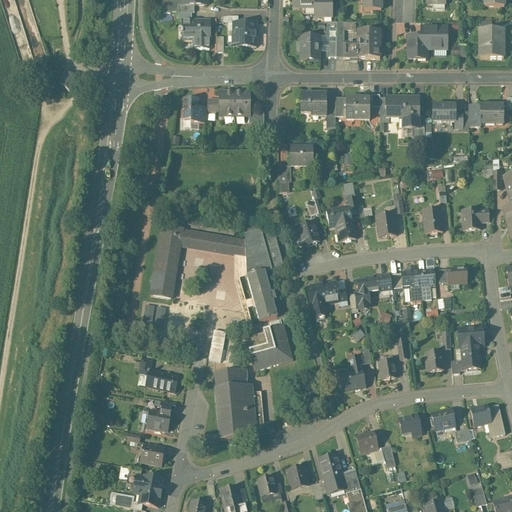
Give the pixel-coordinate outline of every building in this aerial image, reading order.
[(292,0),(293,9),(314,9),(314,0),(292,0)] [(330,0),(314,0),(314,9),(314,17),(331,17),(330,0)] [(380,0),(363,0),(363,12),(381,12),(380,0)] [(503,0),(484,0),(484,9),(504,9),(503,0)] [(191,14),(178,14),(178,24),(181,24),(181,23),(191,23),(191,14)] [(191,23),(181,23),(181,24),(182,32),(181,32),(181,36),(182,36),(182,42),(199,42),(199,51),(209,51),(209,41),(210,41),(210,23),(191,23)] [(238,24),(235,24),(235,38),(231,38),(231,49),(256,49),(256,38),(255,38),(255,25),(256,25),(256,24),(238,24)] [(355,24),(336,24),(336,43),(344,43),(344,32),(355,32),(355,24)] [(491,24),(479,24),(479,32),(491,32),(491,24)] [(446,29),(421,29),(421,38),(426,38),(426,49),(446,49),(446,29)] [(491,32),(479,32),(480,61),(503,61),(503,32),(491,32)] [(379,34),(357,34),(357,46),(357,60),(357,61),(379,61),(379,34)] [(318,38),(301,38),(301,39),(302,60),(301,60),(301,61),(318,61),(318,38)] [(421,38),(408,38),(408,61),(417,61),(417,57),(426,57),(426,49),(426,38),(421,38)] [(344,43),(336,43),(335,59),(343,59),(343,46),(344,46),(344,43)] [(344,46),(343,46),(343,59),(343,60),(357,60),(357,46),(344,46)] [(70,76),(68,79),(65,77),(59,85),(69,93),(78,81),(70,76)] [(234,94),(219,94),(219,101),(219,114),(219,118),(234,118),(234,94)] [(249,94),(234,94),(234,118),(249,118),(249,113),(249,94)] [(326,96),(300,96),(300,115),(310,115),(311,118),(326,118),(326,104),(326,96)] [(369,100),(346,100),(346,101),(346,119),(346,122),(354,122),(354,119),(369,119),(369,100)] [(404,104),(404,100),(386,100),(386,116),(386,120),(388,120),(402,120),(402,132),(412,132),(412,131),(418,131),(418,119),(418,104),(404,104)] [(198,101),(183,101),(184,121),(191,121),(191,125),(207,125),(207,114),(207,110),(198,110),(198,101)] [(219,101),(207,101),(207,110),(207,114),(219,114),(219,101)] [(346,101),(335,101),(335,104),(335,118),(335,119),(346,119),(346,101)] [(335,104),(326,104),(326,118),(335,118),(335,104)] [(455,108),(432,108),(432,124),(433,124),(454,124),(456,124),(455,114),(455,108)] [(480,108),(468,108),(468,114),(468,130),(480,130),(480,127),(480,108)] [(503,108),(480,108),(480,127),(503,127),(503,108)] [(263,120),(252,120),(252,113),(249,113),(249,118),(249,125),(263,125),(263,120)] [(386,116),(380,116),(380,134),(384,134),(384,125),(388,125),(388,120),(386,120),(386,116)] [(312,150),(289,151),(290,168),(312,168),(312,150)] [(425,180),(443,179),(443,171),(424,172),(425,180)] [(511,176),(504,179),(504,181),(500,181),(504,181),(506,188),(511,186),(511,176)] [(344,185),(345,196),(354,194),(353,183),(344,185)] [(355,199),(347,200),(348,210),(349,210),(350,217),(351,217),(358,216),(355,199)] [(314,201),(305,204),(310,219),(318,216),(314,201)] [(511,207),(503,209),(505,215),(504,215),(507,225),(511,223),(511,207)] [(430,212),(422,213),(425,237),(442,234),(439,211),(434,212),(434,209),(430,209),(430,212)] [(348,210),(326,214),(328,229),(335,227),(352,223),(353,221),(353,219),(351,217),(350,217),(349,210),(348,210)] [(479,212),(463,213),(464,225),(462,225),(462,233),(480,232),(480,225),(488,224),(487,212),(479,212)] [(393,216),(376,218),(379,240),(396,237),(393,216)] [(352,223),(335,227),(338,244),(355,241),(355,240),(355,241),(352,224),(352,223)] [(312,224),(294,230),(295,230),(297,230),(303,249),(319,243),(312,224)] [(182,231),(162,228),(150,298),(171,301),(181,239),(243,250),(245,243),(182,233),(182,231)] [(260,231),(251,234),(251,232),(246,234),(246,235),(245,236),(245,243),(243,250),(246,277),(245,277),(246,279),(246,278),(253,301),(249,302),(250,307),(254,306),(259,323),(258,323),(259,324),(277,319),(276,318),(271,302),(275,301),(273,294),(269,295),(263,273),(264,273),(263,273),(270,271),(270,272),(283,269),(272,228),(260,232),(260,231)] [(465,270),(447,271),(447,272),(448,285),(448,286),(466,285),(465,270)] [(433,272),(426,272),(425,273),(420,273),(421,288),(421,290),(431,289),(435,289),(433,272)] [(447,272),(438,273),(438,285),(448,285),(447,272)] [(420,273),(407,274),(408,275),(401,276),(402,290),(409,290),(421,289),(421,288),(420,273)] [(397,276),(389,277),(392,291),(399,290),(397,276)] [(377,278),(367,279),(367,281),(357,283),(359,295),(359,296),(367,295),(384,292),(382,277),(377,278)] [(389,277),(382,277),(384,292),(392,291),(389,277)] [(336,284),(316,287),(320,306),(323,306),(329,305),(329,302),(338,300),(339,300),(337,292),(336,284)] [(316,287),(307,289),(311,308),(312,308),(313,316),(314,316),(315,321),(316,322),(325,320),(324,315),(324,314),(323,306),(320,306),(316,287)] [(431,289),(421,290),(421,288),(421,289),(422,302),(431,302),(430,290),(431,289)] [(421,289),(409,290),(410,304),(422,302),(421,289)] [(344,291),(337,292),(339,300),(338,300),(338,304),(346,303),(344,291)] [(367,295),(359,296),(359,295),(355,296),(357,309),(369,308),(367,295)] [(283,326),(263,332),(263,334),(255,336),(259,349),(248,352),(254,372),(293,362),(283,326)] [(482,329),(462,331),(463,349),(461,349),(461,354),(478,352),(478,349),(483,348),(482,329)] [(361,330),(352,336),(357,342),(365,336),(361,330)] [(449,334),(441,335),(442,351),(450,351),(449,334)] [(405,348),(398,349),(400,362),(407,361),(405,348)] [(368,350),(361,351),(363,367),(371,366),(368,350)] [(461,354),(462,363),(463,373),(480,371),(479,362),(479,361),(478,353),(479,353),(479,352),(478,352),(461,354)] [(441,354),(425,356),(427,374),(443,373),(441,354)] [(358,359),(349,361),(352,374),(361,372),(358,359)] [(151,363),(141,361),(139,368),(150,370),(151,363)] [(392,362),(378,364),(381,382),(395,380),(392,362)] [(462,363),(451,364),(452,377),(459,376),(459,373),(463,373),(462,363)] [(178,379),(150,373),(150,370),(139,368),(138,375),(147,377),(145,388),(174,395),(178,379)] [(245,372),(215,375),(216,390),(215,390),(220,442),(256,438),(256,436),(275,434),(274,423),(264,425),(260,393),(252,394),(251,387),(247,388),(245,372)] [(352,374),(338,377),(341,394),(365,389),(361,372),(352,374)] [(325,397),(317,399),(319,406),(327,404),(325,397)] [(176,406),(162,403),(161,410),(164,411),(171,412),(174,413),(176,406)] [(487,408),(470,412),(474,429),(490,425),(491,425),(487,410),(487,408)] [(498,408),(487,410),(491,425),(490,425),(493,439),(504,437),(498,408)] [(451,412),(431,416),(434,433),(455,429),(451,412)] [(163,416),(149,413),(146,431),(160,433),(160,432),(167,434),(170,417),(163,416)] [(417,418),(405,420),(405,421),(399,422),(399,421),(402,437),(412,435),(412,439),(413,439),(413,438),(420,437),(421,437),(417,417),(416,417),(417,418)] [(467,431),(454,434),(457,446),(471,443),(467,431)] [(373,434),(356,439),(361,457),(370,454),(369,452),(377,449),(373,434)] [(140,438),(128,436),(127,443),(139,445),(140,438)] [(155,449),(143,448),(141,464),(161,468),(164,450),(155,448),(155,449)] [(387,448),(381,450),(384,459),(389,458),(387,448)] [(511,460),(511,455),(495,459),(497,466),(511,461),(511,460)] [(336,457),(319,462),(325,481),(328,493),(344,489),(345,492),(346,492),(341,475),(336,457)] [(511,461),(497,466),(499,472),(511,468),(511,461)] [(303,468),(287,472),(292,492),(308,488),(303,468)] [(142,472),(129,470),(127,485),(135,486),(137,478),(141,479),(142,472)] [(354,471),(341,475),(346,492),(348,500),(361,496),(354,471)] [(475,474),(468,475),(468,485),(476,485),(475,474)] [(162,482),(144,479),(143,480),(141,479),(137,478),(135,486),(134,496),(140,497),(143,497),(142,506),(138,505),(138,506),(142,507),(158,510),(160,500),(159,499),(161,491),(161,490),(162,482)] [(272,479),(258,482),(261,498),(281,494),(278,483),(273,484),(272,479)] [(325,481),(319,482),(319,485),(322,495),(328,493),(325,481)] [(319,485),(312,487),(316,502),(324,500),(322,495),(319,485)] [(237,488),(220,492),(225,511),(246,506),(244,495),(239,496),(237,488)] [(481,489),(474,491),(479,509),(486,506),(481,489)] [(134,499),(112,495),(110,507),(137,511),(141,511),(142,507),(138,506),(138,505),(133,504),(134,499)] [(365,511),(361,496),(348,500),(351,511),(365,511)] [(446,511),(443,499),(436,501),(437,504),(438,504),(440,511),(446,511)] [(511,511),(511,499),(501,503),(501,502),(492,504),(494,511),(511,511)] [(406,511),(404,502),(380,509),(380,511),(406,511)] [(207,506),(191,503),(190,509),(189,509),(189,510),(190,510),(189,511),(204,511),(206,506),(207,506)]
